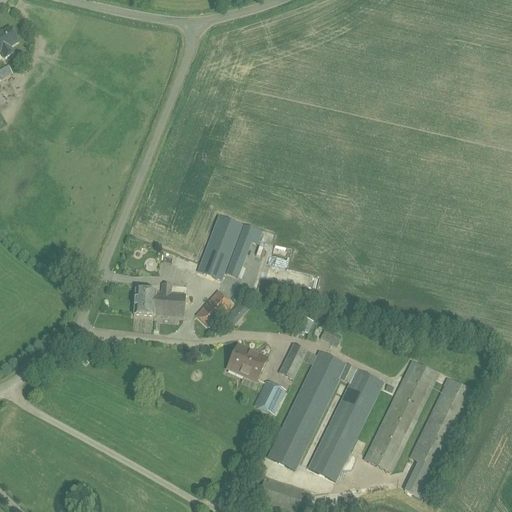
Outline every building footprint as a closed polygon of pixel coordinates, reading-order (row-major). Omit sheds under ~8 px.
[(9,47),(18,43),(10,29),(0,34),(0,52),(1,52),(4,59),(13,54),(9,47)] [(6,84),(19,76),(14,69),(1,77),(6,84)] [(8,119),(0,123),(0,152),(20,144),(8,119)] [(211,236),(208,235),(206,239),(210,240),(197,273),(222,282),(243,226),(218,217),(211,236)] [(184,318),(186,295),(170,294),(171,285),(162,285),(162,293),(156,293),(156,292),(136,290),(134,316),(154,317),(154,316),(184,318)] [(210,331),(233,306),(218,292),(195,317),(210,331)] [(308,334),(313,322),(301,317),(296,329),(308,334)] [(320,340),(337,348),(342,337),(325,329),(320,340)] [(317,357),(293,345),(279,374),(293,381),(303,362),(312,367),(317,357)] [(242,377),(253,353),(238,346),(227,370),(242,377)] [(347,366),(319,352),(317,357),(312,367),(267,458),(295,472),(339,380),(347,366)] [(253,353),(242,377),(256,383),(267,359),(253,353)] [(95,367),(100,360),(96,356),(90,364),(95,367)] [(430,470),(460,381),(412,365),(392,421),(390,421),(389,424),(383,422),(370,462),(381,465),(391,433),(411,440),(425,398),(436,401),(439,392),(440,393),(415,466),(430,470)] [(383,384),(347,366),(339,380),(349,385),(307,467),(307,470),(336,483),(383,384)] [(273,416),(286,391),(265,382),(253,407),(258,409),(258,411),(268,415),(269,413),(273,416)] [(431,498),(432,473),(416,473),(415,497),(431,498)]
